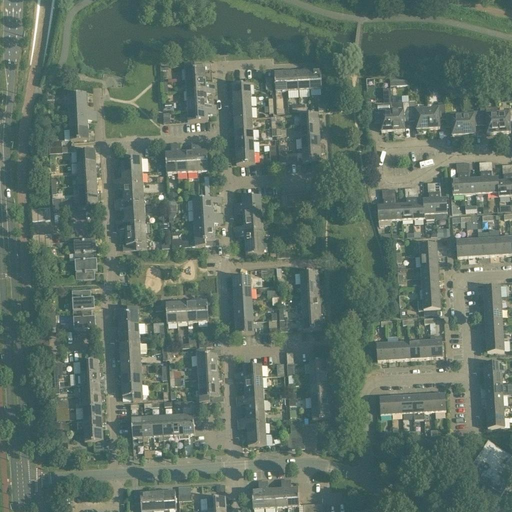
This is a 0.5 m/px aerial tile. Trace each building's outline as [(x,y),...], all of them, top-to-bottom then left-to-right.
[(195,72),(195,66),(184,67),(185,83),(206,82),(205,71),(195,72)] [(297,74),(299,93),(310,92),(309,70),(304,71),(304,74),(297,74)] [(309,70),(310,92),(322,91),(321,73),(314,73),(314,70),(309,70)] [(281,75),(274,75),(275,94),(287,93),(286,72),(281,72),(281,75)] [(286,72),(287,93),(299,93),(297,74),(291,74),(291,72),(286,72)] [(206,87),(206,82),(185,83),(186,93),(215,92),(215,87),(206,87)] [(232,99),(251,98),(250,86),(231,87),(232,99)] [(215,96),(215,92),(186,93),(186,103),(207,102),(207,97),(215,96)] [(68,109),(87,108),(86,96),(67,97),(68,109)] [(408,97),(391,98),(391,105),(393,133),(404,133),(404,121),(409,121),(409,109),(408,97)] [(251,109),(251,98),(232,99),(233,105),(229,105),(229,111),(251,109)] [(207,102),(186,103),(187,113),(216,112),(216,107),(207,107),(207,102)] [(391,105),(373,106),(373,107),(374,123),(380,123),(381,134),(393,133),(391,105)] [(428,131),(439,131),(439,119),(445,119),(444,107),(438,107),(438,111),(427,111),(428,131)] [(463,137),(462,117),(451,118),(451,107),(444,107),(445,119),(445,127),(451,127),(452,138),(463,137)] [(87,114),(87,108),(68,109),(69,120),(96,119),(96,114),(87,114)] [(252,121),(251,109),(229,111),(230,116),(233,115),(234,122),(252,121)] [(416,132),(428,131),(427,111),(415,112),(415,109),(409,109),(409,121),(415,121),(416,132)] [(497,109),(480,110),(480,113),(480,125),(486,125),(487,136),(499,135),(497,115),(497,109)] [(511,111),(509,111),(509,115),(497,115),(499,135),(510,135),(510,123),(511,123),(511,111)] [(216,116),(216,112),(187,113),(188,124),(208,123),(208,117),(216,116)] [(480,125),(480,113),(473,113),(474,117),(462,117),(463,137),(475,137),(474,125),(480,125)] [(301,129),(322,128),(322,124),(319,124),(318,117),(300,118),(301,129)] [(96,119),(69,120),(69,132),(88,131),(88,124),(96,123),(96,119)] [(231,133),(253,132),(252,121),(234,122),(234,128),(230,128),(231,133)] [(301,141),(320,140),(319,134),(323,133),(322,128),(301,129),(301,141)] [(89,142),(88,131),(69,132),(70,144),(89,142)] [(253,144),(253,132),(231,133),(231,138),(235,138),(235,145),(253,144)] [(302,152),(324,151),(323,146),(320,146),(320,140),(301,141),(302,152)] [(232,156),(254,154),(253,144),(235,145),(235,150),(232,151),(232,156)] [(186,154),(188,174),(198,174),(196,145),(191,145),(192,154),(186,154)] [(201,153),(200,145),(196,145),(198,174),(208,173),(207,153),(201,153)] [(171,155),(166,155),(167,176),(177,175),(175,146),(170,146),(171,155)] [(175,146),(177,175),(188,174),(186,154),(181,154),(180,146),(175,146)] [(324,151),(302,152),(303,164),(321,163),(321,156),(324,156),(324,151)] [(77,165),(96,164),(95,152),(77,154),(77,165)] [(255,167),(254,154),(232,156),(233,161),(236,161),(237,168),(255,167)] [(142,175),(141,159),(131,160),(131,165),(121,165),(122,176),(142,175)] [(78,177),(100,175),(99,170),(96,171),(96,164),(77,165),(78,177)] [(487,196),(498,195),(498,184),(498,180),(492,181),(491,173),(486,174),(487,196)] [(475,181),(476,197),(487,196),(486,174),(480,174),(481,181),(475,181)] [(79,188),(97,187),(97,180),(100,180),(100,175),(78,177),(79,188)] [(113,187),(143,185),(142,175),(122,176),(122,182),(113,182),(113,187)] [(464,197),(463,175),(457,175),(458,182),(452,183),(453,198),(464,197)] [(476,197),(475,181),(469,182),(468,175),(463,175),(464,197),(476,197)] [(510,199),(509,176),(503,177),(504,184),(498,184),(498,195),(498,199),(510,199)] [(143,185),(113,187),(114,192),(123,191),(123,196),(144,195),(143,185)] [(79,199),(101,198),(101,193),(98,193),(97,187),(79,188),(79,199)] [(178,193),(168,194),(169,202),(178,202),(178,193)] [(429,202),(423,202),(423,206),(424,217),(424,221),(426,223),(434,222),(436,220),(435,217),(434,194),(429,195),(429,202)] [(440,194),(434,194),(435,217),(436,220),(436,222),(447,221),(447,216),(446,201),(440,201),(440,194)] [(144,195),(123,196),(123,202),(115,203),(115,207),(144,205),(144,195)] [(80,211),(98,210),(98,203),(101,203),(101,198),(79,199),(80,211)] [(234,211),(262,210),(261,198),(242,199),(243,207),(234,207),(234,211)] [(423,206),(417,207),(417,199),(412,200),(413,222),(424,221),(424,217),(423,206)] [(61,200),(52,201),(53,213),(62,212),(61,200)] [(193,213),(213,212),(213,206),(221,205),(221,200),(192,202),(193,213)] [(401,208),(401,223),(413,222),(412,200),(406,200),(406,207),(401,208)] [(384,209),(377,209),(378,224),(379,229),(390,228),(390,223),(389,201),(383,201),(384,209)] [(401,223),(401,208),(395,208),(394,201),(389,201),(390,223),(401,223)] [(144,205),(115,207),(115,212),(124,211),(124,217),(145,215),(144,205)] [(452,217),(461,216),(461,214),(454,208),(452,208),(452,217)] [(262,222),(262,210),(234,211),(235,216),(243,215),(244,223),(262,222)] [(222,217),(219,217),(213,217),(213,212),(193,213),(194,223),(222,221),(222,217)] [(145,215),(124,217),(125,223),(116,223),(116,228),(146,226),(145,215)] [(476,219),(471,219),(471,224),(466,224),(466,230),(467,232),(477,231),(476,219)] [(222,221),(194,223),(194,234),(214,232),(214,227),(223,226),(222,221)] [(236,234),(263,233),(262,222),(244,223),(244,229),(236,229),(236,234)] [(146,226),(116,228),(117,232),(125,232),(126,237),(147,236),(146,226)] [(180,241),(172,241),(172,246),(172,250),(173,250),(180,250),(195,249),(204,249),(205,248),(206,248),(212,248),(212,243),(215,243),(215,242),(214,232),(194,234),(195,243),(183,244),(180,241)] [(263,244),(263,233),(236,234),(236,239),(245,238),(245,245),(263,244)] [(499,233),(488,233),(488,235),(490,259),(500,258),(499,241),(499,233)] [(488,235),(478,236),(478,242),(479,259),(490,259),(488,235)] [(148,252),(147,236),(126,237),(126,248),(136,247),(137,253),(148,252)] [(500,258),(511,257),(510,240),(499,241),(500,258)] [(467,243),(468,260),(479,259),(478,242),(467,243)] [(96,252),(96,243),(74,244),(75,256),(77,256),(78,263),(94,262),(93,252),(96,252)] [(457,261),(468,260),(467,243),(456,244),(457,261)] [(263,244),(245,245),(246,257),(264,256),(263,244)] [(420,259),(437,258),(436,247),(419,248),(420,259)] [(438,269),(437,258),(420,259),(421,270),(438,269)] [(94,262),(78,263),(75,263),(76,275),(78,275),(79,283),(95,282),(94,271),(97,271),(97,262),(94,262)] [(438,280),(438,269),(421,270),(421,281),(438,280)] [(301,287),(319,286),(319,275),(300,276),(301,287)] [(233,292),(251,290),(251,279),(232,280),(233,292)] [(439,290),(438,280),(421,281),(422,291),(439,290)] [(301,299),(323,297),(323,292),(320,293),(319,286),(301,287),(301,299)] [(506,289),(483,290),(484,301),(501,300),(501,299),(507,299),(506,289)] [(252,302),(251,290),(233,292),(233,298),(230,298),(230,303),(252,302)] [(440,301),(439,290),(422,291),(423,302),(440,301)] [(91,304),(91,293),(75,293),(75,301),(73,301),(73,313),(76,313),(92,312),(95,312),(94,303),(91,304)] [(302,310),(321,309),(320,303),(323,302),(323,297),(301,299),(302,310)] [(501,311),(501,300),(484,301),(484,312),(501,311)] [(187,305),(188,325),(198,324),(197,301),(192,301),(192,304),(187,305)] [(197,301),(198,324),(209,324),(207,304),(201,304),(201,301),(197,301)] [(423,303),(417,303),(418,314),(423,313),(440,312),(440,301),(423,302),(423,303)] [(171,306),(166,306),(167,326),(178,325),(177,302),(171,302),(171,306)] [(177,302),(178,325),(188,325),(187,305),(182,305),(181,302),(177,302)] [(253,313),(252,302),(230,303),(231,308),(234,308),(234,315),(253,313)] [(303,322),(324,320),(324,315),(321,315),(321,309),(302,310),(303,322)] [(138,310),(129,310),(128,310),(128,316),(118,316),(118,327),(139,326),(138,310)] [(484,312),(485,323),(502,322),(501,311),(484,312)] [(92,323),(92,312),(76,313),(76,320),(74,321),(74,333),(96,332),(95,322),(92,323)] [(253,313),(234,315),(234,321),(232,321),(232,326),(253,325),(253,313)] [(324,320),(303,322),(303,333),(322,332),(322,325),(325,325),(324,320)] [(503,333),(502,322),(485,323),(486,334),(503,333)] [(254,336),(253,325),(232,326),(232,331),(235,331),(235,337),(254,336)] [(139,336),(139,326),(118,327),(119,332),(115,332),(116,338),(139,336)] [(486,334),(486,344),(503,343),(503,333),(486,334)] [(140,346),(139,336),(116,338),(116,342),(119,342),(120,348),(140,346)] [(441,338),(430,339),(430,344),(431,361),(443,360),(442,343),(441,338)] [(504,355),(503,343),(486,344),(487,356),(504,355)] [(421,362),(431,361),(430,344),(420,345),(421,362)] [(399,363),(410,362),(409,345),(398,346),(399,363)] [(409,345),(410,362),(421,362),(420,345),(409,345)] [(120,352),(117,353),(117,358),(141,357),(147,356),(147,350),(147,346),(140,346),(120,348),(120,352)] [(387,347),(388,364),(399,363),(398,346),(387,347)] [(377,364),(388,364),(387,347),(376,347),(377,364)] [(207,358),(207,353),(196,353),(197,369),(218,368),(217,357),(207,358)] [(141,357),(117,358),(117,363),(121,362),(121,368),(141,367),(141,357)] [(81,376),(103,374),(102,370),(99,370),(99,363),(81,364),(81,376)] [(310,377),(337,375),(337,370),(328,371),(328,364),(309,365),(310,377)] [(67,371),(62,372),(62,365),(53,366),(54,378),(62,377),(68,377),(67,371)] [(484,366),(484,378),(501,377),(501,365),(484,366)] [(118,378),(142,377),(141,367),(121,368),(121,373),(118,373),(118,378)] [(218,373),(218,368),(197,369),(198,379),(222,378),(221,373),(218,373)] [(262,379),(262,368),(243,369),(244,376),(235,377),(235,381),(262,379)] [(103,374),(81,376),(75,376),(76,388),(82,387),(100,386),(100,380),(103,379),(103,374)] [(337,380),(337,375),(310,377),(311,388),(329,387),(329,380),(337,380)] [(142,387),(142,377),(118,378),(119,383),(122,383),(122,388),(142,387)] [(502,387),(501,377),(484,378),(485,388),(502,387)] [(219,383),(222,383),(222,378),(198,379),(198,389),(219,388),(219,383)] [(245,392),(263,391),(262,379),(235,381),(235,386),(244,385),(245,392)] [(83,399),(104,397),(104,392),(101,392),(100,386),(82,387),(83,399)] [(133,398),(133,404),(143,403),(142,387),(122,388),(123,399),(133,398)] [(338,393),(335,393),(329,393),(329,387),(311,388),(311,399),(338,397),(338,393)] [(502,387),(485,388),(486,399),(503,398),(509,398),(508,387),(502,387)] [(220,399),(219,388),(198,389),(199,405),(210,405),(210,399),(220,399)] [(237,404),(264,402),(263,391),(245,392),(245,399),(236,399),(237,404)] [(104,402),(104,397),(83,399),(83,410),(102,409),(101,402),(104,402)] [(338,402),(338,397),(311,399),(312,411),(330,410),(330,403),(338,402)] [(434,398),(435,415),(446,414),(445,397),(434,398)] [(424,415),(435,415),(434,398),(423,399),(424,415)] [(503,409),(503,398),(486,399),(486,410),(503,409)] [(402,417),(413,416),(412,399),(401,400),(402,417)] [(423,399),(412,399),(413,416),(413,422),(424,422),(424,415),(423,399)] [(380,418),(392,417),(391,400),(379,401),(380,418)] [(392,417),(402,417),(401,400),(391,400),(392,417)] [(246,415),(264,414),(264,402),(237,404),(237,409),(246,408),(246,415)] [(84,421),(105,420),(105,415),(102,415),(102,409),(83,410),(84,421)] [(486,410),(487,421),(504,420),(503,409),(486,410)] [(330,410),(312,411),(313,423),(331,422),(330,410)] [(238,426),(265,425),(264,414),(246,415),(247,421),(238,421),(238,426)] [(189,438),(195,437),(194,417),(183,418),(184,441),(188,441),(189,441),(189,438)] [(163,419),(164,442),(169,442),(169,439),(174,439),(173,418),(163,419)] [(173,418),(174,439),(179,438),(179,441),(184,441),(183,418),(173,418)] [(142,420),(144,443),(149,443),(149,440),(153,440),(152,419),(142,420)] [(152,419),(153,440),(159,439),(159,442),(164,442),(163,419),(152,419)] [(106,425),(105,420),(84,421),(85,433),(103,432),(103,425),(106,425)] [(144,443),(142,420),(132,421),(133,441),(138,441),(139,444),(144,443)] [(505,431),(504,420),(487,421),(488,432),(505,431)] [(248,437),(266,436),(265,425),(238,426),(238,431),(247,431),(248,437)] [(103,432),(85,433),(85,444),(104,443),(103,432)] [(266,436),(248,437),(248,449),(267,448),(266,436)] [(464,474),(500,498),(501,498),(511,481),(511,458),(486,441),(464,474)] [(68,444),(55,445),(55,457),(57,457),(57,458),(67,458),(67,451),(68,451),(68,444)] [(300,509),(299,491),(292,491),(291,482),(286,483),(288,510),(300,509)] [(276,511),(288,510),(286,483),(281,483),(282,491),(275,492),(276,511)] [(253,511),(265,511),(263,484),(259,484),(259,493),(252,493),(253,511)] [(265,511),(276,511),(275,492),(269,492),(268,484),(263,484),(265,511)] [(168,490),(164,491),(164,511),(176,511),(177,511),(176,497),(175,494),(169,494),(168,490)] [(153,511),(164,511),(164,491),(158,491),(159,495),(152,495),(153,511)] [(153,511),(152,495),(141,496),(141,511),(153,511)] [(191,497),(178,497),(179,506),(189,506),(189,503),(192,503),(191,497)] [(207,501),(201,501),(201,511),(219,511),(226,511),(226,500),(207,501)]
